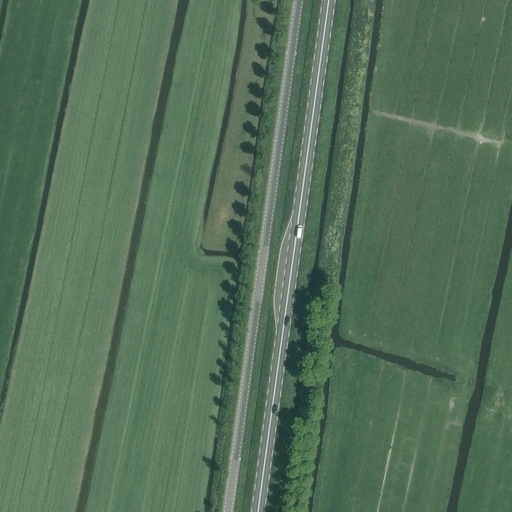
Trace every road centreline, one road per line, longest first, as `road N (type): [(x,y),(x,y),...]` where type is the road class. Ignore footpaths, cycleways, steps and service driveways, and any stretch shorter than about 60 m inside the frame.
road 1 (tertiary): [(227,511),(299,0)]
road 2 (primary): [(258,511),(329,0)]
